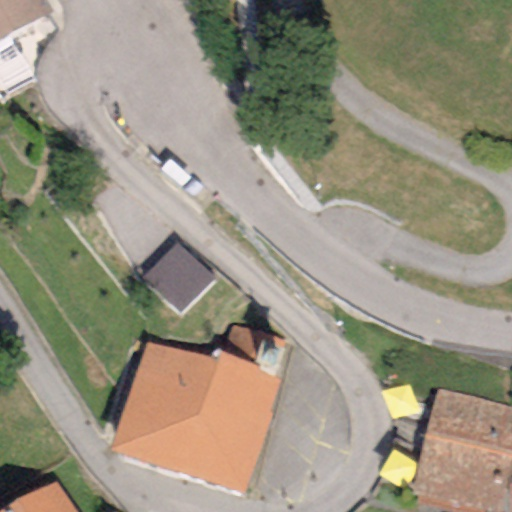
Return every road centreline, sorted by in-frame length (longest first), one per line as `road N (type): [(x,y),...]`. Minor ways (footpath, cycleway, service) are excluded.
road 1 (residential): [(327,511),(368,454),(358,390),(260,283),(126,170),(79,111),(77,66),(124,20)]
road 2 (tertiary): [(124,20),(230,166),(318,257),(419,316),(511,334)]
road 3 (residential): [(0,316),(100,471),(179,511)]
